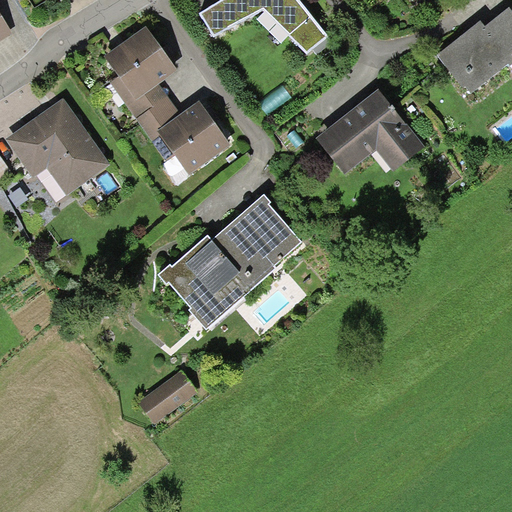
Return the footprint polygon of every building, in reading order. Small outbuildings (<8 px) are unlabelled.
[(298,0),(219,0),(200,14),(213,33),(260,0),(264,0),(303,55),(326,39),(298,0)] [(0,42),(12,34),(0,15),(0,42)] [(433,54),(445,69),(468,98),(507,68),(511,74),(511,20),(507,15),(488,30),(478,18),(433,54)] [(132,118),(165,95),(155,81),(175,66),(144,23),(103,53),(120,76),(108,85),(132,118)] [(374,88),(312,137),(341,174),(372,149),(390,171),(421,147),(374,88)] [(173,156),(186,174),(230,143),(197,96),(176,111),(165,95),(132,118),(164,162),(173,156)] [(63,97),(4,139),(31,176),(44,166),(65,196),(111,164),(63,97)] [(260,190),(158,273),(204,329),(306,247),(260,190)] [(178,373),(139,401),(154,423),(194,394),(178,373)]
